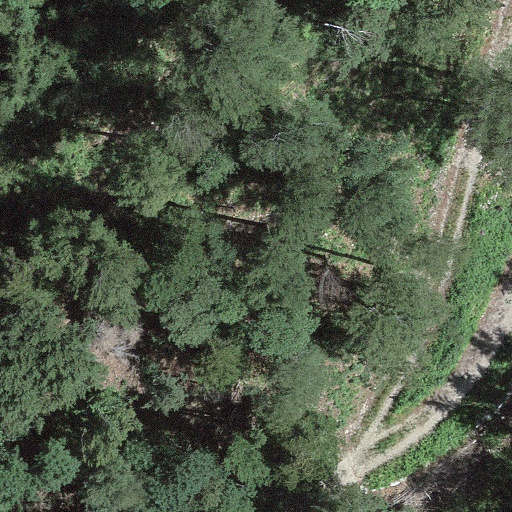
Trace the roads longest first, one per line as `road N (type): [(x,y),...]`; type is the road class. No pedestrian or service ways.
road 1 (track): [(511,27),(423,332),(310,511)]
road 2 (track): [(329,485),(457,393),(511,302)]
